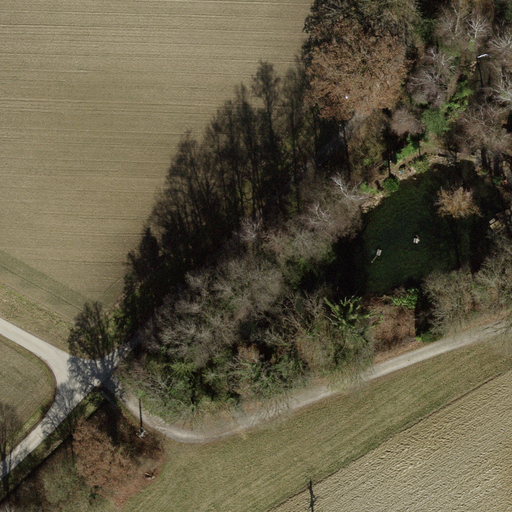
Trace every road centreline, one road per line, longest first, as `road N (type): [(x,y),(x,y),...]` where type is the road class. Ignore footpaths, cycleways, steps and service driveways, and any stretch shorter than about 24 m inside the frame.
road 1 (track): [(511,324),(211,432),(175,428),(99,380),(388,86),(425,0)]
road 2 (track): [(0,474),(99,380),(0,326)]
